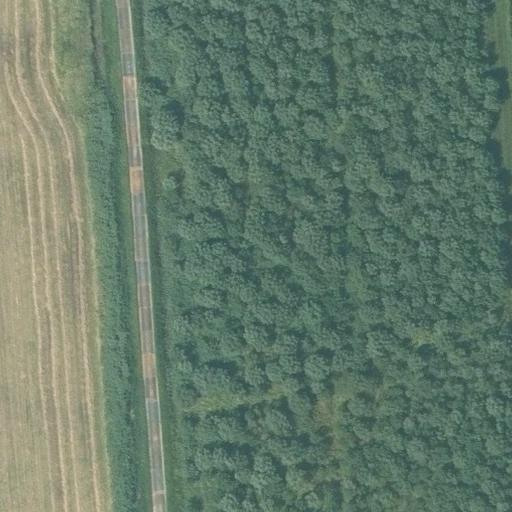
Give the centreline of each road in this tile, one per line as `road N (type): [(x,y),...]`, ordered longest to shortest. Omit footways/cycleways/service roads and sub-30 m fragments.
road 1 (track): [(159,511),(121,0)]
road 2 (track): [(511,240),(491,0)]
